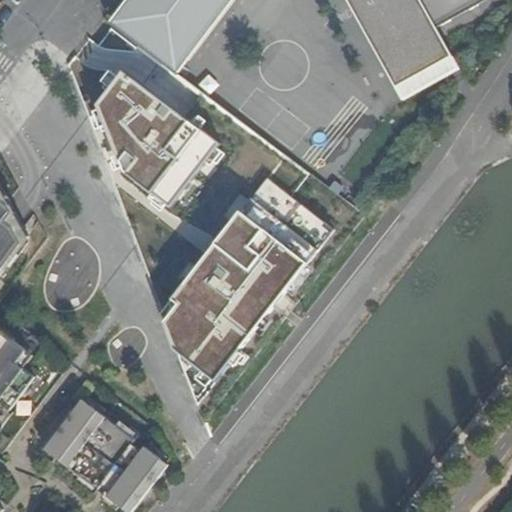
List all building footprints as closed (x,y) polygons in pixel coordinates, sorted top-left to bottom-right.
[(117,0),(103,19),(149,52),(159,38),(187,60),(232,0),(348,0),(396,86),(450,56),(434,29),(482,0),(117,0)] [(159,38),(149,52),(177,74),(187,60),(159,38)] [(128,70),(102,104),(127,170),(174,206),(223,144),(128,70)] [(212,252),(168,321),(198,403),(337,230),(272,179),(212,252)] [(0,180),(0,196),(9,203),(0,214),(0,217),(22,234),(12,246),(21,253),(32,237),(0,180)] [(0,214),(9,203),(0,196),(0,511),(3,511),(5,510),(0,505),(0,401),(1,402),(13,411),(38,378),(26,369),(20,364),(30,352),(0,329),(0,279),(21,253),(12,246),(22,234),(0,217),(0,214)] [(36,356),(30,352),(20,364),(26,369),(36,356)] [(128,511),(134,511),(170,465),(146,447),(142,452),(133,445),(137,440),(83,399),(76,409),(70,403),(64,411),(69,415),(63,423),(65,424),(45,450),(99,490),(110,475),(119,482),(108,497),(128,511)]
